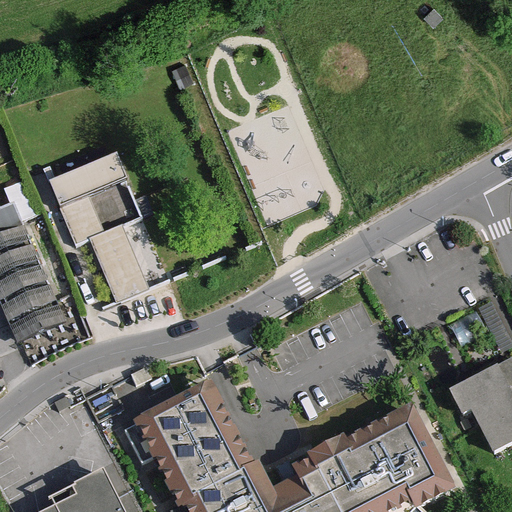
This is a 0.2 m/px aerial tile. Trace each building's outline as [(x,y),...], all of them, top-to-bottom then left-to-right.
[(434,8),(425,16),(434,25),(442,17),(434,8)] [(187,65),(174,70),(181,88),(194,82),(187,65)] [(44,171),(76,248),(90,242),(116,306),(149,292),(122,227),(104,234),(88,198),(127,182),(117,157),(56,183),(50,168),(44,171)] [(66,325),(57,304),(26,229),(1,239),(0,237),(0,214),(3,213),(0,206),(0,288),(14,323),(22,343),(66,325)] [(506,350),(511,347),(511,319),(502,300),(485,309),(506,350)] [(499,372),(453,395),(466,419),(475,415),(496,457),(511,449),(511,414),(505,400),(511,396),(511,395),(511,366),(499,373),(499,372)] [(147,370),(132,377),(136,387),(152,380),(147,370)] [(417,511),(419,510),(454,492),(414,416),(348,450),(345,443),(313,460),(316,467),(299,475),(302,481),(291,487),(270,498),(256,471),(252,473),(217,407),(208,412),(199,396),(127,434),(144,467),(159,459),(185,508),(189,506),(192,511),(417,511)] [(299,475),(295,468),(284,474),(291,487),(302,481),(299,475)] [(121,511),(115,500),(104,478),(74,493),(76,498),(72,511),(70,511),(121,511)]
